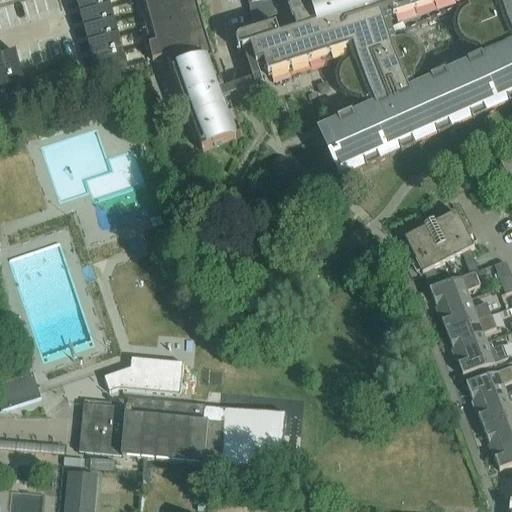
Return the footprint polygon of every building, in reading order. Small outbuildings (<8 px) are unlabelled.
[(108,0),(84,0),(76,2),(80,17),(111,9),(108,0)] [(139,0),(150,46),(151,58),(153,64),(163,61),(168,75),(179,105),(185,125),(191,140),(196,138),(202,153),(242,137),(231,108),(224,110),(218,92),(224,89),(214,60),(212,55),(205,31),(196,2),(189,3),(188,0),(139,0)] [(238,41),(238,42),(237,43),(237,44),(237,45),(237,46),(237,47),(239,53),(251,49),(255,64),(257,67),(264,65),(268,77),(347,51),(351,63),(347,66),(343,69),(341,74),(340,78),(340,83),(341,88),(344,93),(347,96),(351,99),(356,100),(360,101),(364,106),(366,105),(369,112),(320,134),(321,136),(328,133),(339,159),(332,162),(341,182),(511,105),(511,0),(308,0),(310,5),(288,12),(293,25),(294,25),(297,33),(280,38),(277,28),(249,36),(241,39),(240,39),(240,40),(239,40),(239,41),(238,41)] [(247,0),(253,27),(307,4),(306,0),(247,0)] [(111,9),(80,17),(84,32),(115,24),(111,9)] [(115,24),(84,32),(88,47),(119,38),(115,24)] [(119,38),(88,47),(93,62),(123,53),(119,38)] [(16,53),(1,57),(10,88),(24,84),(16,53)] [(123,53),(93,62),(97,77),(128,68),(123,53)] [(1,57),(0,57),(0,90),(10,88),(1,57)] [(511,158),(501,165),(508,177),(511,174),(511,158)] [(272,167),(271,170),(272,173),(275,178),(280,182),(283,184),(286,184),(289,184),(292,182),(294,180),(296,177),(296,174),(296,171),(295,168),(292,166),(287,162),(285,161),(281,160),(278,161),(276,162),(273,164),(272,167)] [(430,292),(431,294),(441,290),(441,289),(433,271),(463,256),(471,276),(475,275),(475,274),(479,273),(471,252),(474,250),(456,214),(435,225),(434,223),(424,228),(426,230),(405,241),(423,276),(425,275),(431,291),(430,292)] [(438,309),(441,315),(472,302),(468,293),(480,288),(475,275),(471,276),(471,277),(441,289),(441,290),(431,294),(436,309),(438,309)] [(499,281),(503,289),(511,285),(511,277),(511,276),(499,281)] [(511,285),(503,289),(505,297),(511,294),(511,285)] [(440,318),(447,337),(490,319),(484,306),(475,310),(472,302),(441,315),(442,317),(440,318)] [(455,351),(457,357),(485,346),(482,337),(495,331),(490,319),(447,337),(453,352),(455,351)] [(456,361),(463,378),(508,361),(503,348),(488,353),(485,346),(457,357),(458,360),(456,361)] [(111,379),(106,381),(112,395),(120,393),(136,393),(181,397),(184,366),(133,362),(131,371),(111,379)] [(475,403),(477,409),(505,398),(501,388),(511,383),(511,371),(511,369),(466,386),(473,404),(475,403)] [(0,385),(0,410),(1,413),(41,401),(33,375),(0,385)] [(476,413),(483,431),(511,419),(511,403),(508,405),(505,398),(477,409),(478,412),(476,413)] [(79,448),(79,455),(165,464),(204,467),(219,469),(223,427),(223,426),(212,425),(213,409),(204,408),(127,401),(127,402),(119,401),(119,405),(84,402),(83,406),(82,421),(80,445),(79,448)] [(491,446),(493,451),(511,443),(511,419),(483,431),(489,446),(491,446)] [(511,443),(493,451),(494,455),(493,455),(499,473),(511,467),(511,443)] [(70,476),(66,511),(92,511),(96,478),(70,476)]
